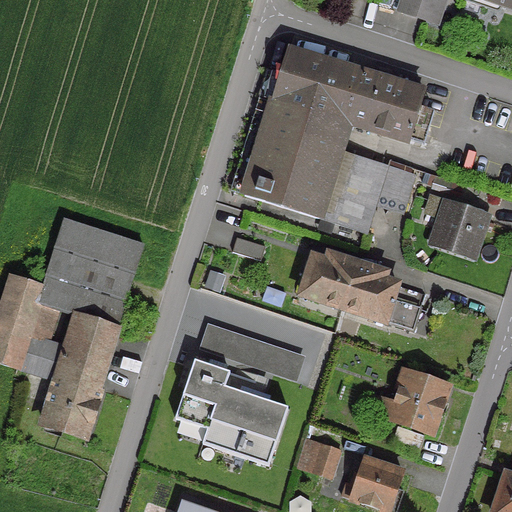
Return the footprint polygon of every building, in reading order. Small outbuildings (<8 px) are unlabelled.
[(449,0),(405,0),(400,19),(441,31),(449,0)] [(484,9),(486,3),(511,11),(511,0),(459,0),(460,1),(461,2),(484,9)] [(427,92),(289,49),(271,105),(353,131),(409,148),(427,92)] [(345,155),(353,131),(271,105),(268,104),(239,199),(313,220),(315,216),(397,241),(416,176),(345,155)] [(473,255),(486,217),(443,202),(430,240),(473,255)] [(62,221),(44,277),(123,302),(141,247),(62,221)] [(310,258),(298,296),(340,310),(355,266),(326,256),(324,263),(310,258)] [(383,275),(355,266),(340,310),(410,333),(423,296),(395,287),(395,286),(381,281),(383,275)] [(203,289),(215,293),(220,279),(208,275),(203,289)] [(0,365),(54,383),(74,318),(114,330),(123,302),(44,277),(40,288),(10,278),(0,309),(0,365)] [(54,383),(41,425),(84,439),(99,392),(97,391),(116,331),(114,330),(74,318),(54,383)] [(209,325),(201,348),(297,380),(304,357),(209,325)] [(212,371),(196,365),(175,421),(208,433),(205,443),(268,466),(289,408),(225,385),(230,371),(214,365),(212,371)] [(364,412),(429,435),(445,389),(405,375),(395,404),(370,395),(364,412)] [(333,435),(307,426),(294,469),(302,472),(298,484),(313,488),(317,477),(329,480),(338,453),(328,449),(333,435)] [(391,441),(417,450),(421,437),(395,428),(391,441)] [(348,501),(380,511),(393,511),(400,493),(394,491),(400,474),(362,461),(348,501)] [(511,511),(511,479),(504,477),(492,511),(511,511)]
